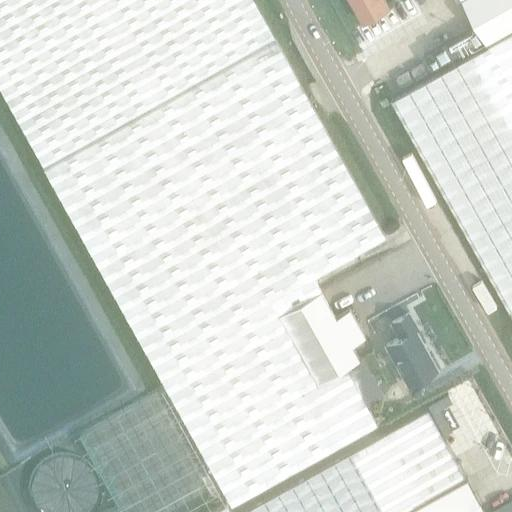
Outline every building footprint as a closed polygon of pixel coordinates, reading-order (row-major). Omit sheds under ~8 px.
[(251,0),(0,0),(0,90),(42,166),(229,504),(375,423),(343,366),(357,358),(349,345),(363,337),(348,309),(334,317),(310,275),(383,235),(251,0)] [(350,0),(363,22),(390,6),(386,0),(350,0)] [(511,0),(462,0),(488,44),(392,97),(511,311),(511,0)] [(475,24),(425,53),(432,66),(483,36),(475,24)] [(422,63),(410,69),(415,78),(427,71),(422,63)] [(407,71),(396,77),(401,86),(412,79),(407,71)] [(406,384),(434,368),(412,329),(415,328),(406,312),(389,321),(398,336),(384,344),(406,384)] [(205,511),(483,511),(426,408),(239,511),(230,511),(224,502),(215,507),(205,511)] [(96,469),(92,464),(87,460),(82,457),(76,454),(70,453),(64,453),(58,454),(52,456),(46,459),(41,462),(37,467),(34,472),(31,478),(30,484),(29,490),(30,496),(31,502),(34,508),(36,511),(94,511),(96,510),(99,504),(101,498),(102,492),(102,486),(101,480),(99,474),(96,469)]
